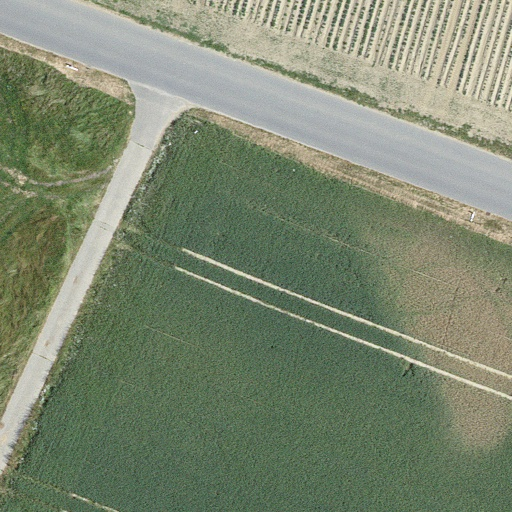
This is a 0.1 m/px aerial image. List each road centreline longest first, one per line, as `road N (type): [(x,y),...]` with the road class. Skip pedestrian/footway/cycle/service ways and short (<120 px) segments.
road 1 (unclassified): [(511,186),(0,0)]
road 2 (track): [(0,451),(180,63)]
